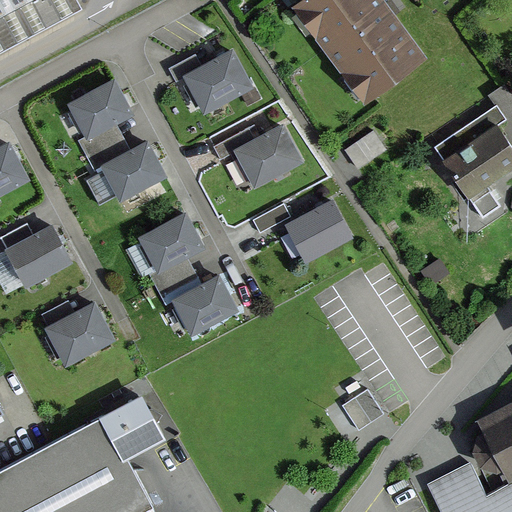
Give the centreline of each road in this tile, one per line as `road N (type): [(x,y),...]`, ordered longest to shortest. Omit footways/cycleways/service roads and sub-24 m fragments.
road 1 (residential): [(511,316),(356,511)]
road 2 (residential): [(0,102),(194,0)]
